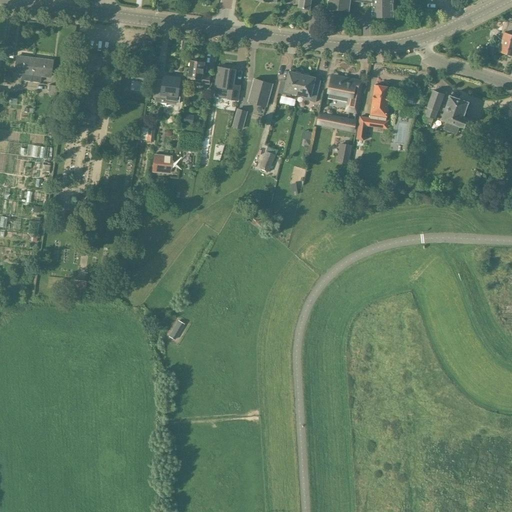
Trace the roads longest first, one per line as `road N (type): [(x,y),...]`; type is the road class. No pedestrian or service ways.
road 1 (unclassified): [(306,511),(297,337),(313,294),(339,267),(384,246),(511,241)]
road 2 (tertiary): [(420,39),(361,48),(222,31)]
road 3 (track): [(511,368),(474,327),(441,238)]
road 4 (tertiary): [(222,31),(101,15)]
